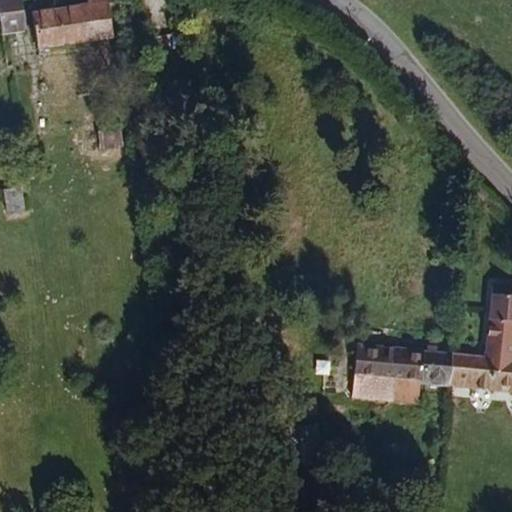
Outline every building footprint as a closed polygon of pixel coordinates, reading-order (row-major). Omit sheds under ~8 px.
[(23,28),(19,0),(0,0),(5,31),(23,28)] [(111,40),(106,0),(107,0),(86,0),(87,5),(38,11),(43,48),(111,40)] [(23,187),(4,189),(5,212),(24,210),(23,187)] [(511,380),(511,339),(511,349),(473,345),(470,377),(511,380)] [(470,377),(473,345),(398,340),(396,370),(441,374),(439,395),(469,397),(470,377)]
